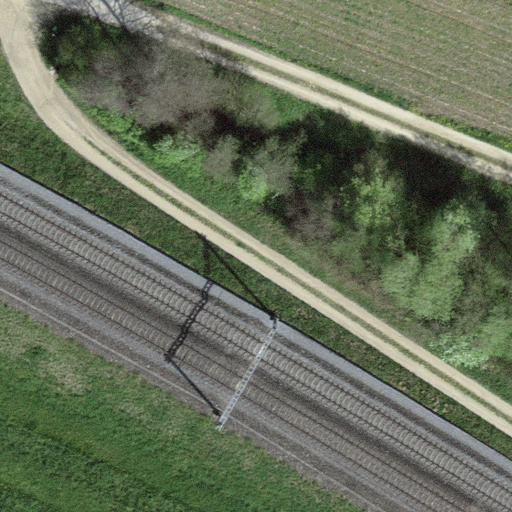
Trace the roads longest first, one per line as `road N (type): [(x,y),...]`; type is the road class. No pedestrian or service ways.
road 1 (track): [(511,422),(112,165),(42,102),(14,41),(18,0)]
road 2 (track): [(52,0),(511,193)]
